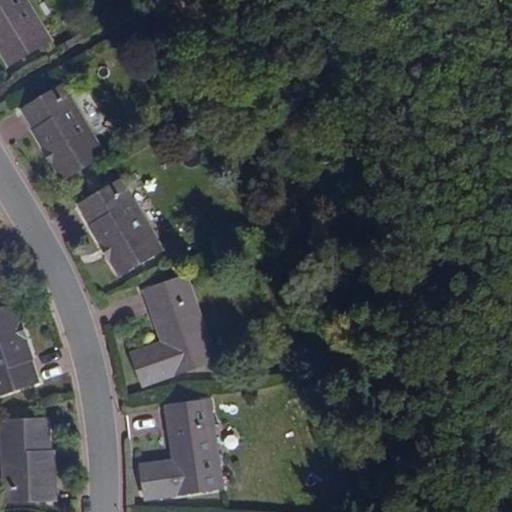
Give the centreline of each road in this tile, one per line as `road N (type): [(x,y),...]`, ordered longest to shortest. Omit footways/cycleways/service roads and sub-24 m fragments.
road 1 (track): [(305,0),(349,110),(383,268),(471,511)]
road 2 (residential): [(0,187),(61,289),(100,483),(98,511)]
